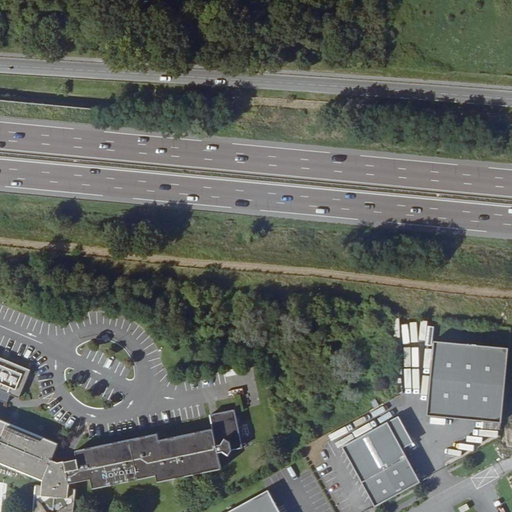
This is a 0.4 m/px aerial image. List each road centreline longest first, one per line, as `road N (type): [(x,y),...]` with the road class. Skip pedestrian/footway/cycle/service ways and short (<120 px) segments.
road 1 (motorway): [(511,183),(0,134)]
road 2 (motorway): [(0,175),(511,223)]
road 3 (secondary): [(511,99),(0,65)]
road 4 (unknown): [(452,496),(428,441),(430,372)]
